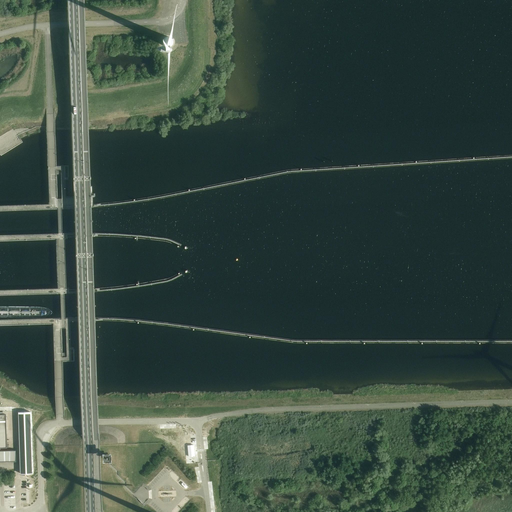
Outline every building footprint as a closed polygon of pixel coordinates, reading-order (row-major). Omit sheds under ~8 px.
[(163,41),(162,42),(162,43),(163,44),(163,45),(164,46),(164,47),(165,47),(166,48),(167,48),(168,48),(169,48),(170,47),(171,47),(172,46),(173,45),(173,44),(173,43),(173,42),(173,41),(173,40),(172,39),(171,38),(170,38),(169,37),(168,37),(167,37),(166,37),(165,38),(164,38),(164,39),(163,40),(163,41)] [(35,405),(25,405),(25,410),(29,410),(29,416),(35,416),(35,405)] [(28,411),(17,411),(20,473),(32,472),(28,411)] [(0,461),(16,461),(16,450),(15,450),(0,450),(0,448),(7,448),(6,426),(5,414),(0,414),(0,461)] [(112,452),(103,453),(104,461),(110,461),(112,461),(112,452)]
